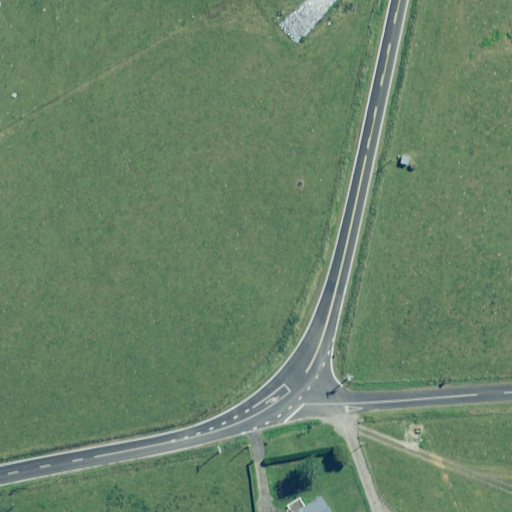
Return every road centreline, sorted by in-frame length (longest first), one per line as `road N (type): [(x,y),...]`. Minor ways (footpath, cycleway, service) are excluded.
road 1 (tertiary): [(291,391),(313,360),(341,279),(400,0)]
road 2 (tertiary): [(0,477),(219,431),(291,391)]
road 3 (unclassified): [(291,391),(353,403),(511,394)]
